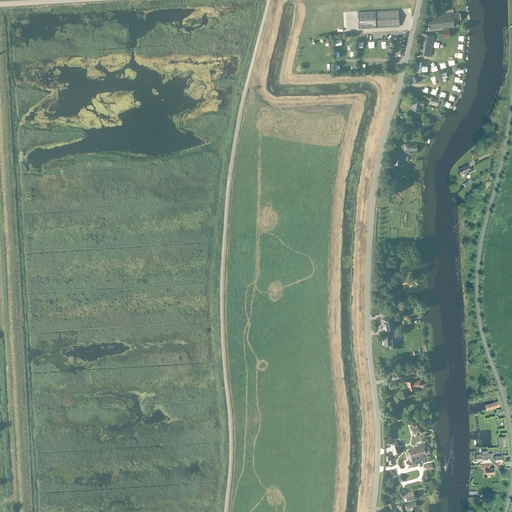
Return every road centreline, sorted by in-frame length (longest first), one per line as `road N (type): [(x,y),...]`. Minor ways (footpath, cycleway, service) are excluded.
road 1 (tertiary): [(373,511),(370,220),(420,0)]
road 2 (unclassified): [(511,446),(476,308),(481,237),(511,99)]
road 3 (track): [(0,259),(12,499)]
